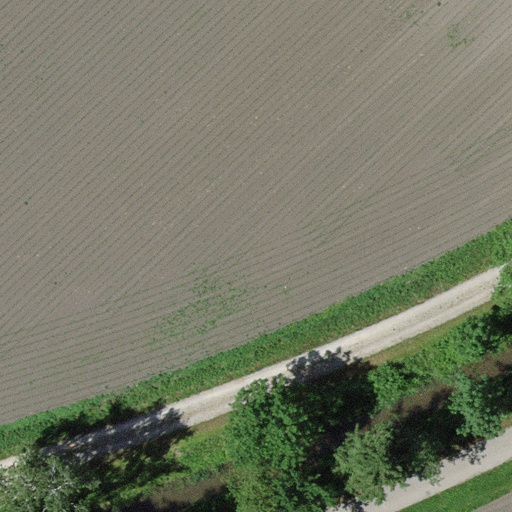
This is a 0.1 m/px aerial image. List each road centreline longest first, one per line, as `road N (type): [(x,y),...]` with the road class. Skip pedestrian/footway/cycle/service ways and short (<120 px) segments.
road 1 (track): [(511,270),(445,309),(41,472),(0,481)]
road 2 (track): [(306,511),(511,419)]
